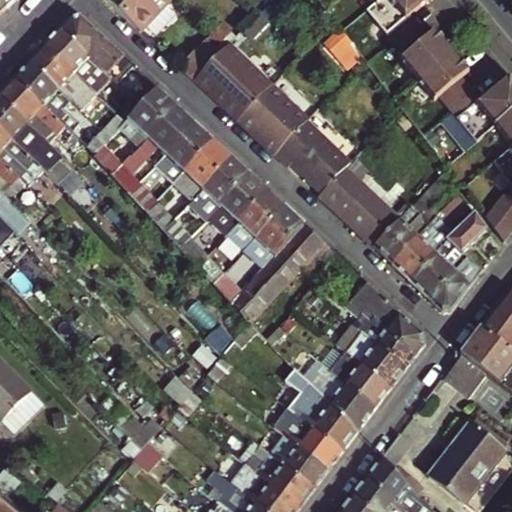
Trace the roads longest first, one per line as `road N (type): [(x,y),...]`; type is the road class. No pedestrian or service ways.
road 1 (residential): [(451,339),(78,0)]
road 2 (residential): [(323,511),(451,339)]
